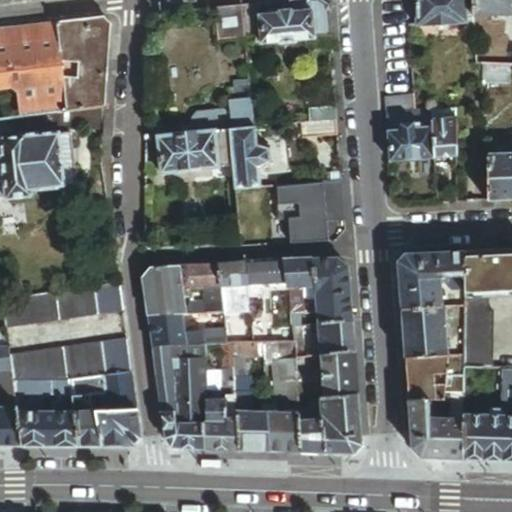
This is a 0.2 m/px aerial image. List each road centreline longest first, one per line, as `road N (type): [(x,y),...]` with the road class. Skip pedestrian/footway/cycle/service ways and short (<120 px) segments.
road 1 (residential): [(136,0),(126,169),(130,263)]
road 2 (residential): [(390,499),(373,247)]
road 3 (residential): [(373,247),(353,0)]
road 4 (residential): [(130,263),(373,247)]
road 5 (residential): [(130,263),(161,495)]
road 6 (secondary): [(161,495),(390,499)]
road 7 (secondary): [(0,493),(161,495)]
road 8 (residential): [(373,247),(416,232),(511,227)]
road 9 (residential): [(136,0),(0,16)]
